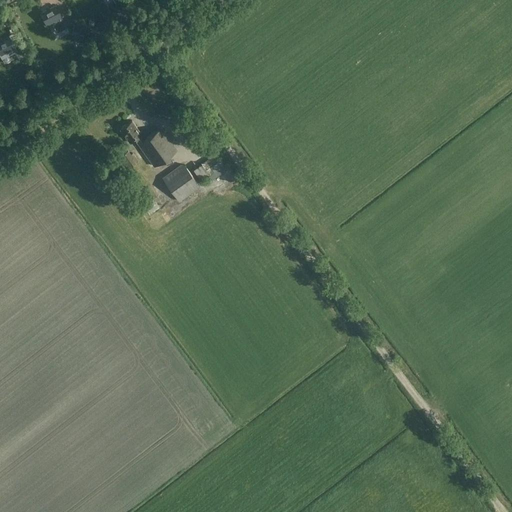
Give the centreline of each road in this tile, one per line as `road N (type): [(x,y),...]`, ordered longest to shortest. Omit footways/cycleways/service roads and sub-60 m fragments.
road 1 (track): [(502,511),(152,41)]
road 2 (unclassified): [(0,146),(212,0)]
